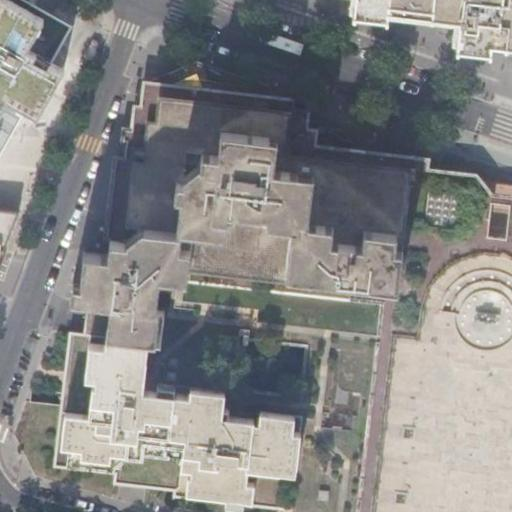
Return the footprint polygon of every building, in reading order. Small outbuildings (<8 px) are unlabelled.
[(0,0),(0,88),(37,109),(63,62),(50,55),(33,28),(43,8),(30,1),(30,0),(0,0)] [(511,0),(350,0),(349,15),(453,27),(451,47),(511,53),(511,0)] [(121,466),(120,475),(181,482),(181,488),(293,500),(291,511),(359,511),(382,306),(396,308),(411,166),(411,161),(396,160),(298,149),(302,106),(181,65),(158,91),(155,116),(146,115),(142,156),(131,155),(122,236),(109,234),(107,250),(84,247),(80,278),(72,278),(70,295),(88,297),(84,330),(74,329),(60,459),(121,466)] [(472,174),(411,166),(396,308),(408,310),(404,295),(419,267),(439,247),(444,244),(471,235),(475,235),(478,233),(480,219),(476,215),(478,202),(482,198),(483,190),(480,185),(474,184),(475,178),(472,174)] [(0,244),(4,243),(7,242),(18,212),(19,210),(18,208),(17,206),(15,206),(0,204),(0,244)]
